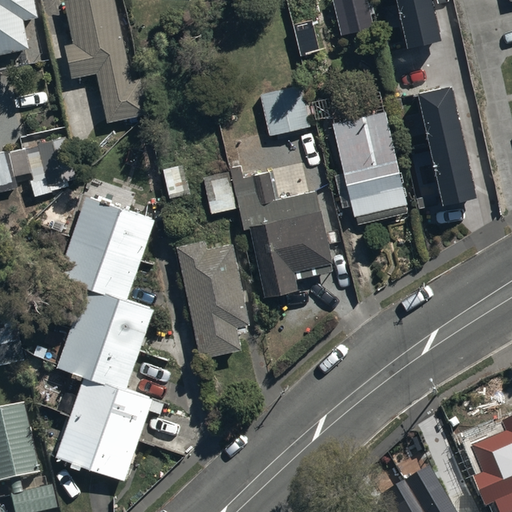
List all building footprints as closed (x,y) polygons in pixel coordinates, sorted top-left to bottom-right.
[(0,0),(0,53),(28,48),(23,22),(37,19),(32,0),(0,0)] [(70,78),(94,73),(106,130),(139,122),(137,115),(144,113),(136,78),(129,80),(112,0),(67,0),(62,1),(71,45),(64,47),(70,78)] [(332,0),(341,35),(376,26),(368,0),(332,0)] [(433,0),(396,0),(408,49),(442,41),(433,0)] [(450,47),(457,89),(472,87),(465,45),(450,47)] [(260,96),(269,136),(308,127),(299,87),(260,96)] [(451,87),(417,95),(442,206),(476,199),(451,87)] [(332,117),(334,124),(332,124),(357,225),(410,212),(386,114),(380,90),(341,100),(340,95),(316,101),(321,119),(332,117)] [(183,165),(164,170),(171,199),(190,194),(183,165)] [(230,173),(239,208),(244,230),(251,228),(266,298),(300,290),(297,278),(331,271),(330,263),(333,262),(316,190),(279,199),(273,171),(243,178),(240,166),(228,169),(230,173)] [(239,208),(230,173),(203,179),(211,215),(239,208)] [(22,351),(54,363),(52,369),(83,380),(78,394),(64,389),(57,410),(70,415),(56,455),(125,481),(156,398),(128,387),(157,311),(129,300),(144,260),(152,263),(168,222),(88,192),(57,278),(50,275),(22,351)] [(201,357),(242,348),(238,328),(249,325),(232,246),(210,250),(207,241),(177,248),(201,357)] [(0,344),(21,340),(0,242),(0,344)] [(0,483),(7,481),(14,511),(53,511),(58,511),(52,488),(23,494),(20,479),(40,474),(24,403),(0,408),(0,483)] [(511,511),(511,420),(501,425),(504,430),(469,445),(473,453),(467,456),(476,477),(473,478),(486,509),(496,505),(499,511),(511,511)] [(457,511),(433,470),(381,499),(388,511),(457,511)]
